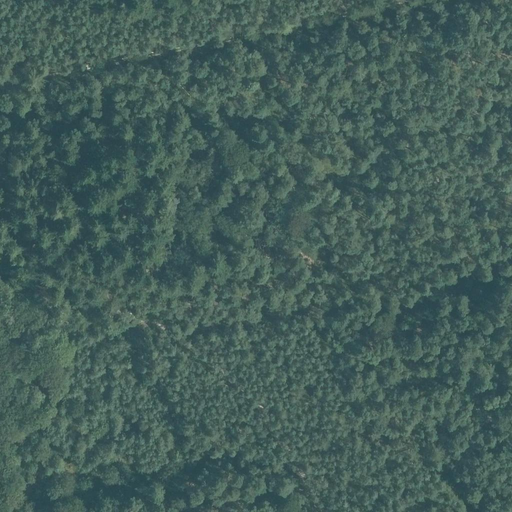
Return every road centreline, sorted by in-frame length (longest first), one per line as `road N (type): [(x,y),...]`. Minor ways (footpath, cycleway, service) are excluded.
road 1 (track): [(0,81),(415,0)]
road 2 (track): [(317,511),(263,412),(223,368),(62,269)]
road 3 (track): [(0,166),(62,269)]
